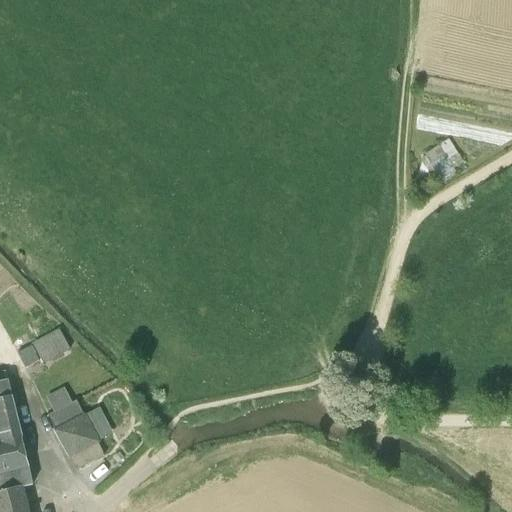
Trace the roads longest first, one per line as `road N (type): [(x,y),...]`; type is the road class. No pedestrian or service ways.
road 1 (unclassified): [(511,155),(412,221),(372,337),(384,405),(397,420),(511,423)]
road 2 (track): [(156,459),(188,435),(326,407),(344,375)]
